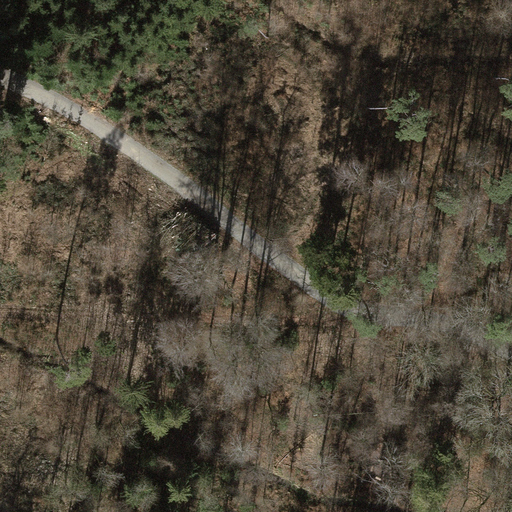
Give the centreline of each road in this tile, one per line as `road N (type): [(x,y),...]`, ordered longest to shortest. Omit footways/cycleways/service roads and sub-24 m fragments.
road 1 (track): [(0,76),(112,135),(322,293),(370,316),(448,325),(511,350)]
road 2 (track): [(370,316),(0,308)]
